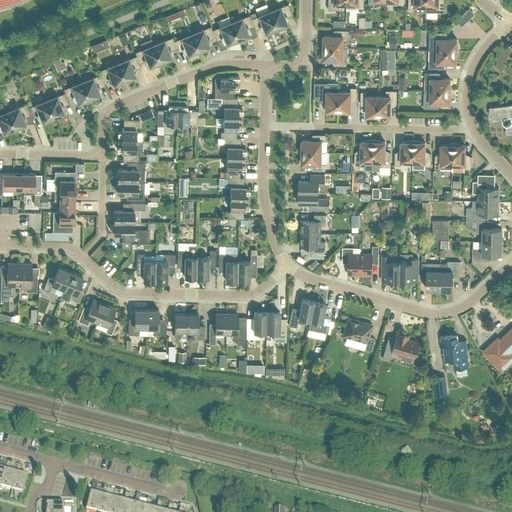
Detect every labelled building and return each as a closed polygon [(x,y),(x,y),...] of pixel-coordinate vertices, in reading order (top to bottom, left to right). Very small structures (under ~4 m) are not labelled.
[(339,3),(346,4),(346,0),(328,0),(328,9),(339,9),(339,3)] [(408,0),(408,11),(425,11),(426,11),(426,0),(408,0)] [(426,0),(426,11),(444,12),(444,0),(426,0)] [(286,17),(286,16),(292,14),(288,3),(269,10),(276,28),(287,23),(285,20),(286,19),(286,18),(287,17),(286,17)] [(469,8),(456,20),(461,25),(474,13),(469,8)] [(262,28),(263,28),(265,32),(276,28),(269,10),(250,18),(253,25),(254,29),(260,27),(261,28),(262,28)] [(248,28),(248,27),(253,25),(250,18),(249,14),(230,21),(237,39),(248,34),(246,31),(247,30),(248,29),(248,28)] [(219,26),(212,29),(211,29),(215,36),(214,36),(216,40),(221,38),(222,38),(222,39),(223,39),(224,39),(225,39),(226,43),(237,39),(230,21),(228,16),(217,20),(219,26)] [(215,36),(211,29),(212,29),(210,25),(191,32),(198,50),(209,45),(208,42),(209,41),(209,40),(209,39),(209,38),(214,36),(215,36)] [(321,45),(321,47),(347,47),(348,47),(349,40),(349,29),(335,29),(335,35),(323,35),(323,40),(322,41),(321,45)] [(185,51),(186,51),(187,54),(198,50),(191,32),(173,40),(176,47),(177,51),(183,49),(183,50),(184,50),(185,50),(185,51)] [(429,32),(429,49),(458,50),(458,48),(457,45),(457,43),(457,38),(445,38),(445,32),(429,32)] [(129,42),(125,34),(119,36),(122,45),(129,42)] [(176,47),(173,40),(172,36),(153,44),(160,61),(171,57),(169,53),(170,53),(170,52),(170,51),(171,51),(171,50),(170,50),(176,47)] [(147,62),(149,65),(160,61),(153,44),(150,38),(140,42),(142,48),(134,51),(136,55),(139,62),(144,60),(145,61),(146,62),(147,62)] [(101,49),(98,42),(91,45),(93,52),(101,49)] [(346,65),(346,59),(347,59),(347,47),(321,47),(321,48),(322,52),(323,54),(323,59),(334,59),(334,65),(346,65)] [(429,49),(428,67),(444,68),(444,62),(456,62),(456,57),(457,56),(458,52),(458,50),(429,49)] [(134,71),(135,70),(135,69),(135,68),(140,66),(139,62),(136,55),(117,62),(124,79),(135,75),(134,71)] [(103,81),(108,78),(109,79),(110,80),(111,80),(112,80),(113,84),(124,79),(117,62),(98,69),(100,73),(103,81)] [(44,72),(41,66),(35,69),(37,75),(44,72)] [(424,71),(424,89),(451,90),(451,88),(451,84),(450,83),(450,78),(438,78),(438,72),(424,71)] [(99,87),(99,86),(105,84),(103,81),(100,73),(82,80),(88,98),(99,93),(98,90),(99,89),(99,88),(99,87)] [(214,77),(214,97),(232,97),(232,89),(234,89),(234,87),(238,87),(238,75),(228,75),(228,77),(214,77)] [(68,99),(73,97),(73,98),(74,98),(75,99),(76,99),(77,102),(88,98),(82,80),(63,88),(64,92),(67,99),(68,99)] [(336,112),(338,112),(338,90),(339,90),(339,84),(327,84),(327,82),(314,82),(314,98),(320,98),(326,98),(326,110),(331,110),(333,111),(336,112)] [(350,91),(339,90),(338,90),(338,112),(340,112),(344,111),(345,110),(350,110),(350,99),(356,99),(356,87),(350,87),(350,91)] [(424,89),(424,107),(437,108),(438,102),(449,102),(449,97),(450,95),(451,92),(451,90),(424,89)] [(386,95),(378,95),(378,117),(380,117),(383,116),(385,115),(390,115),(390,104),(396,104),(396,90),(386,90),(386,95)] [(376,117),(378,117),(378,95),(367,95),(367,91),(360,91),(360,103),(366,103),(366,115),(371,115),(372,116),(376,117)] [(64,112),(62,108),(63,108),(63,107),(64,106),(64,105),(63,105),(69,103),(68,99),(67,99),(64,92),(46,99),(53,116),(64,112)] [(223,109),(223,117),(242,118),(242,108),(238,108),(238,106),(236,106),(236,97),(232,97),(214,97),(208,97),(208,109),(223,109)] [(31,118),(37,115),(37,116),(38,116),(39,117),(40,117),(42,121),(53,116),(46,99),(27,106),(30,114),(31,118)] [(163,122),(177,123),(177,99),(168,99),(168,108),(165,108),(165,109),(157,109),(157,125),(163,125),(163,122)] [(190,123),(190,125),(197,125),(197,110),(188,110),(189,108),(187,108),(187,100),(177,99),(177,123),(190,123)] [(25,116),(30,114),(27,106),(26,103),(7,110),(14,127),(25,123),(24,119),(25,118),(25,117),(25,116)] [(511,104),(489,107),(490,115),(492,115),(492,119),(493,120),(494,120),(502,119),(502,120),(502,122),(504,125),(506,125),(506,132),(507,133),(508,133),(511,133),(511,104)] [(7,110),(6,106),(0,108),(0,127),(0,128),(1,128),(2,128),(3,132),(14,127),(7,110)] [(220,137),(224,137),(236,137),(236,129),(237,129),(237,127),(241,127),(242,118),(223,117),(223,131),(220,131),(220,137)] [(117,130),(117,140),(136,140),(142,140),(142,133),(140,131),(136,131),(136,126),(138,126),(139,119),(123,119),(123,128),(121,128),(121,130),(117,130)] [(300,149),(299,151),(321,152),(321,140),(325,140),(325,134),(313,133),(313,139),(302,139),(302,144),(301,146),(300,149)] [(227,144),(226,157),(245,158),(245,148),(241,148),(241,146),(240,146),(240,137),(236,137),(224,137),(224,144),(227,144)] [(365,169),(372,170),(373,139),(371,139),(367,140),(366,140),(361,140),(361,152),(355,152),(354,166),(365,166),(365,169)] [(380,166),(390,166),(391,153),(385,152),(385,141),(380,141),(378,140),(375,139),(373,139),(372,170),(378,170),(380,168),(380,166)] [(401,161),(412,161),(413,139),(411,139),(407,140),(406,141),(401,141),(401,153),(395,153),(394,165),(401,165),(401,161)] [(415,139),(413,139),(412,161),(412,168),(424,168),(424,165),(430,165),(431,153),(425,153),(425,142),(420,141),(418,141),(415,139)] [(138,160),(138,154),(140,154),(140,148),(142,147),(142,140),(136,140),(117,140),(117,149),(121,149),(121,151),(122,151),(122,160),(138,160)] [(434,167),(440,167),(452,167),(452,166),(453,142),(451,142),(447,143),(446,144),(441,144),(441,155),(435,155),(434,167)] [(455,142),(453,142),(452,166),(464,166),(464,168),(470,168),(471,156),(465,156),(465,144),(460,144),(458,143),(455,142)] [(300,153),(300,155),(300,157),(301,158),(301,163),(313,163),(313,169),(325,170),(325,163),(321,163),(321,152),(299,151),(300,153)] [(226,157),(226,171),(219,171),(219,176),(223,176),(223,177),(228,177),(239,177),(239,169),(241,169),(241,167),(245,167),(245,158),(226,157)] [(117,168),(117,180),(144,181),(144,161),(132,161),(132,168),(117,168)] [(340,170),(349,170),(349,161),(340,162),(340,170)] [(74,190),(75,179),(67,179),(67,171),(54,170),(54,189),(74,190)] [(2,188),(12,188),(13,173),(2,172),(2,188)] [(12,188),(23,188),(23,173),(13,173),(12,188)] [(41,174),(35,174),(35,173),(23,173),(23,188),(23,193),(34,193),(34,204),(39,204),(40,193),(41,193),(41,174)] [(299,180),(298,191),(318,192),(318,185),(324,185),(324,174),(310,174),(310,180),(299,180)] [(478,193),(478,200),(498,200),(499,187),(488,187),(488,184),(494,184),(494,175),(479,174),(478,181),(473,181),(473,193),(478,193)] [(230,184),(230,197),(248,197),(249,188),(244,188),(244,186),(243,186),(243,177),(239,177),(228,177),(227,183),(230,184)] [(144,200),(144,193),(144,181),(117,180),(117,192),(131,192),(131,199),(144,200)] [(383,186),(382,197),(392,197),(393,186),(383,186)] [(54,200),(59,200),(74,201),(74,190),(54,189),(54,200)] [(298,200),(298,202),(310,203),(309,209),(328,209),(329,199),(318,198),(318,192),(298,191),(298,193),(295,194),(295,199),(298,200)] [(248,207),(248,197),(230,197),(229,211),(227,211),(227,217),(242,217),(243,209),(244,209),(244,207),(248,207)] [(74,212),(74,201),(59,200),(59,211),(74,212)] [(478,200),(472,200),(472,207),(466,207),(466,220),(472,220),(472,219),(487,219),(488,213),(498,213),(498,200),(478,200)] [(113,209),(113,221),(133,221),(133,209),(145,209),(145,202),(128,202),(128,209),(113,209)] [(36,229),(48,229),(49,208),(36,208),(36,229)] [(72,231),(72,223),(74,223),(74,212),(59,211),(53,211),(52,231),(72,231)] [(300,220),(299,232),(320,233),(321,225),(326,225),(326,214),(314,214),(314,220),(300,220)] [(449,239),(449,219),(441,219),(441,238),(449,239)] [(482,233),(482,240),(501,240),(502,227),(488,227),(489,220),(475,220),(475,232),(482,233)] [(113,221),(113,233),(128,233),(128,240),(144,241),(149,241),(149,229),(144,229),(133,229),(133,221),(113,221)] [(299,232),(299,245),(313,245),(313,251),(325,251),(325,241),(320,241),(320,233),(299,232)] [(472,247),(472,260),(488,260),(488,253),(501,253),(501,240),(482,240),(482,247),(472,247)] [(184,276),(196,276),(196,256),(196,245),(188,245),(188,249),(177,249),(177,261),(184,261),(184,276)] [(372,253),(360,253),(360,273),(366,273),(366,274),(372,275),(372,263),(378,263),(378,245),(372,245),(372,253)] [(354,273),(360,273),(360,253),(360,247),(353,247),(342,247),(342,262),(348,262),(348,274),(354,274),(354,273)] [(209,256),(196,256),(196,276),(208,276),(208,261),(215,262),(215,249),(209,249),(209,256)] [(218,264),(225,265),(225,279),(237,280),(237,260),(237,253),(224,252),(218,252),(218,264)] [(143,280),(155,280),(155,260),(142,260),(143,253),(136,253),(136,265),(143,265),(143,280)] [(163,260),(155,260),(155,280),(167,280),(167,266),(174,266),(174,254),(163,253),(163,260)] [(250,260),(237,260),(237,280),(249,280),(249,265),(256,265),(256,253),(250,253),(250,260)] [(400,253),(400,261),(400,280),(418,281),(418,258),(412,258),(412,253),(400,253)] [(382,280),(400,280),(400,261),(388,261),(388,255),(382,255),(382,280)] [(447,263),(440,263),(439,289),(452,289),(453,276),(459,276),(460,261),(447,260),(447,263)] [(11,285),(18,285),(19,262),(7,262),(7,274),(1,274),(0,299),(11,299),(11,285)] [(31,263),(19,262),(18,285),(26,285),(26,291),(36,291),(37,275),(31,275),(31,263)] [(426,289),(439,289),(440,263),(422,262),(421,279),(427,279),(426,289)] [(57,285),(64,288),(70,271),(58,266),(53,279),(48,276),(42,290),(48,292),(49,290),(54,292),(57,285)] [(68,299),(68,297),(78,302),(83,290),(77,288),(82,276),(70,271),(64,288),(61,296),(68,299)] [(89,319),(96,322),(104,303),(92,298),(89,308),(83,306),(77,320),(87,324),(89,319)] [(304,318),(309,319),(313,300),(301,298),(299,312),(291,311),(288,324),(296,326),(297,322),(303,323),(304,318)] [(313,300),(309,319),(308,328),(313,330),(327,332),(330,319),(322,317),(325,303),(313,300)] [(115,307),(104,303),(96,322),(107,326),(105,331),(111,333),(116,319),(111,317),(115,307)] [(139,326),(146,327),(146,309),(134,308),(134,321),(128,321),(128,333),(139,334),(139,326)] [(158,309),(146,309),(146,327),(153,327),(153,334),(164,334),(164,318),(158,318),(158,309)] [(258,330),(266,331),(266,311),(253,311),(253,321),(246,321),(246,337),(250,338),(258,338),(258,330)] [(279,312),(266,311),(266,331),(273,331),(273,340),(285,340),(286,318),(279,317),(279,312)] [(185,330),(186,330),(186,313),(174,313),(174,330),(174,336),(185,336),(185,330)] [(198,313),(186,313),(186,330),(191,330),(191,334),(198,334),(198,338),(204,338),(204,326),(198,326),(198,313)] [(224,333),(226,333),(226,313),(215,313),(215,323),(209,323),(209,343),(215,343),(215,336),(221,336),(224,333)] [(226,333),(232,333),(232,339),(236,339),(236,343),(244,344),(244,323),(237,323),(237,313),(226,313),(226,333)] [(59,320),(52,317),(49,325),(56,328),(59,320)] [(371,324),(348,317),(342,335),(366,342),(364,348),(371,351),(375,338),(368,336),(371,324)] [(511,328),(496,343),(494,341),(484,351),(501,368),(511,357),(511,353),(511,352),(511,351),(511,328)] [(396,332),(395,335),(392,345),(386,343),(382,356),(389,358),(391,350),(413,357),(417,342),(407,338),(408,335),(396,332)] [(440,336),(441,345),(443,345),(445,359),(453,358),(454,367),(468,365),(465,340),(458,340),(457,334),(440,336)] [(174,345),(168,345),(167,353),(166,353),(166,358),(167,358),(167,360),(174,360),(174,345)] [(310,376),(301,373),(299,382),(307,384),(310,376)] [(432,378),(434,393),(447,392),(445,376),(432,378)] [(337,386),(335,394),(342,396),(344,388),(337,386)] [(491,427),(496,434),(503,429),(498,421),(491,427)] [(8,461),(7,463),(5,471),(4,471),(0,487),(0,488),(11,491),(15,474),(9,473),(11,464),(12,462),(8,461)] [(17,465),(15,474),(11,491),(22,494),(26,477),(20,475),(22,467),(17,465)] [(90,493),(85,511),(88,511),(96,511),(101,496),(94,494),(96,486),(92,485),(90,493)] [(104,486),(103,488),(101,496),(96,511),(108,511),(112,499),(105,497),(107,489),(108,487),(104,486)] [(115,488),(114,491),(112,499),(108,511),(119,511),(123,502),(116,500),(118,492),(119,489),(115,488)] [(127,503),(129,495),(125,494),(123,502),(119,511),(131,511),(132,510),(134,505),(127,503)] [(132,510),(131,511),(143,511),(144,507),(138,506),(140,498),(136,497),(134,505),(132,510)] [(151,498),(147,497),(144,507),(143,511),(154,511),(155,510),(149,509),(151,498)] [(161,511),(160,511),(162,500),(158,499),(157,502),(155,510),(154,511),(161,511)]
